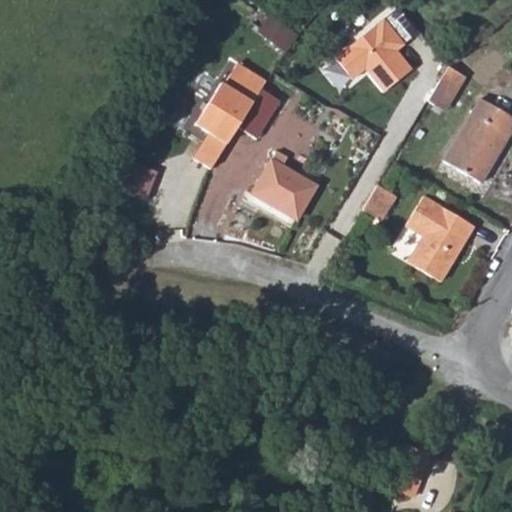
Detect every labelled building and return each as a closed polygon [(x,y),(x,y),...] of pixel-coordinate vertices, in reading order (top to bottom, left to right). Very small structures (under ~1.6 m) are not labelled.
[(266,14),(258,35),(291,47),(299,26),(266,14)] [(408,47),(386,21),(338,60),(355,82),(368,73),(386,93),(415,72),(401,53),(408,47)] [(241,65),(202,128),(235,148),(245,132),(259,140),(283,102),(263,91),(267,83),(241,65)] [(442,72),(428,95),(445,106),(459,82),(442,72)] [(445,106),(428,95),(421,106),(438,116),(445,106)] [(511,127),(511,120),(478,100),(439,162),(477,186),(511,127)] [(277,151),(251,191),(295,216),(315,184),(283,166),(287,157),(277,151)] [(114,187),(148,197),(157,167),(123,157),(114,187)] [(389,194),(373,185),(359,208),(374,217),(389,194)] [(417,236),(402,261),(435,281),(446,262),(444,261),(448,254),(450,256),(468,225),(418,195),(400,225),(417,236)] [(389,488),(398,491),(404,474),(420,480),(429,454),(404,445),(389,488)] [(404,474),(398,491),(415,497),(420,480),(404,474)]
